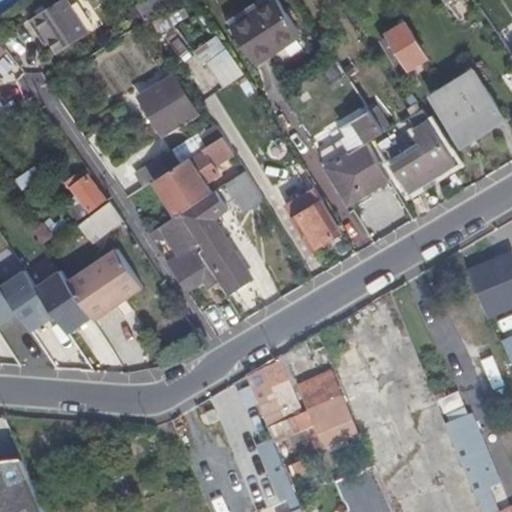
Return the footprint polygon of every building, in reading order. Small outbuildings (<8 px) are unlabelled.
[(129,0),(146,22),(175,6),(169,0),(143,0),(140,2),(138,0),(129,0)] [(300,36),(277,0),(274,0),(258,10),(259,12),(232,31),(255,66),(300,36)] [(451,0),(445,5),(451,14),(462,6),(457,0),(451,0)] [(31,24),(39,36),(43,34),(51,45),(59,57),(91,37),(67,2),(31,24)] [(426,58),(404,22),(387,33),(390,37),(383,41),(392,56),(399,52),(410,69),(426,58)] [(43,34),(39,36),(46,48),(51,45),(43,34)] [(216,36),(194,51),(202,63),(205,62),(206,63),(223,87),(241,73),(225,50),(225,49),(216,36)] [(475,133),(477,136),(504,119),(474,71),(432,97),(460,142),(475,133)] [(164,135),(198,114),(175,76),(140,97),(164,135)] [(369,108),(353,82),(327,98),(346,127),(355,122),(369,143),(385,132),(369,108)] [(375,104),(369,108),(385,132),(390,129),(375,104)] [(425,195),(465,172),(425,106),(411,115),(419,128),(414,131),(425,149),(405,161),(425,195)] [(209,146),(225,137),(218,126),(202,136),(209,146)] [(462,145),(477,136),(475,133),(460,142),(462,145)] [(204,149),(209,146),(202,136),(173,155),(179,165),(189,159),(204,149)] [(215,167),(236,154),(225,137),(209,146),(204,149),(205,152),(190,161),(189,159),(179,165),(155,181),(177,215),(182,212),(210,193),(204,184),(220,174),(215,167)] [(351,203),(391,181),(368,143),(329,167),(351,203)] [(145,187),(155,181),(179,165),(173,155),(170,152),(136,173),(145,187)] [(34,168),(16,180),(22,189),(41,176),(34,168)] [(244,211),(264,198),(247,170),(226,183),(244,211)] [(91,212),(106,200),(88,176),(89,175),(85,171),(78,176),(77,175),(66,183),(70,190),(73,188),(81,199),(68,210),(76,221),(90,211),(91,212)] [(323,202),(324,201),(316,187),(286,205),(312,249),(342,232),(323,202)] [(219,283),(227,295),(252,280),(213,219),(228,210),(215,190),(210,193),(182,212),(177,215),(176,216),(219,283)] [(123,220),(112,202),(81,227),(89,239),(98,232),(101,237),(123,220)] [(169,263),(186,291),(203,280),(209,289),(219,283),(176,216),(150,233),(156,242),(166,236),(179,256),(169,263)] [(42,224),(35,230),(44,243),(52,237),(55,240),(69,229),(62,219),(54,226),(49,220),(43,225),(42,224)] [(98,232),(89,239),(93,243),(101,237),(98,232)] [(93,317),(141,286),(116,247),(67,279),(93,317)] [(511,260),(508,252),(466,271),(487,319),(511,307),(511,260)] [(27,270),(3,286),(20,312),(33,331),(57,315),(38,287),(27,270)] [(61,271),(38,287),(57,315),(70,333),(93,317),(67,279),(61,271)] [(0,282),(0,325),(20,312),(3,286),(0,282)] [(297,398),(280,357),(279,357),(243,372),(245,376),(273,443),(310,428),(297,398)] [(303,395),(297,398),(310,428),(315,425),(323,444),(355,430),(332,374),(300,387),(303,395)] [(472,415),(446,426),(475,496),(487,491),(501,485),(472,415)] [(0,483),(30,471),(26,461),(0,471),(0,483)] [(0,511),(47,511),(30,471),(0,483),(0,511)] [(384,493),(380,483),(346,497),(350,506),(384,493)] [(352,511),(350,506),(346,497),(344,491),(337,494),(342,504),(344,511),(352,511)] [(487,491),(475,496),(479,505),(491,500),(487,491)] [(392,511),(384,493),(350,506),(352,511),(392,511)] [(302,511),(344,511),(342,504),(337,494),(301,508),(302,511)] [(495,511),(491,500),(479,505),(482,511),(495,511)]
